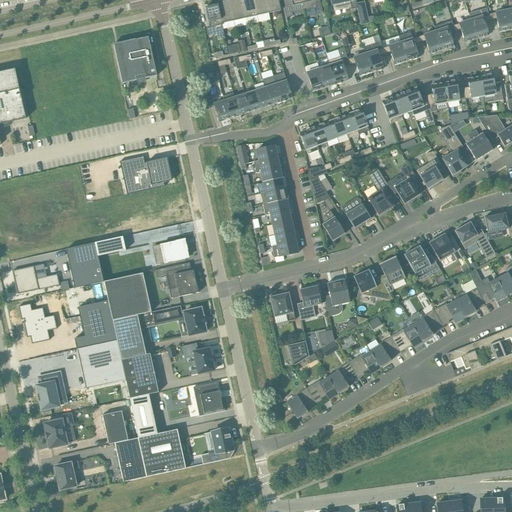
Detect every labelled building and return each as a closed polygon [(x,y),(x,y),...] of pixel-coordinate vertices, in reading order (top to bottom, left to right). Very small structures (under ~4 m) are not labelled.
[(220,14),(222,24),(233,21),(232,16),(231,10),(230,5),(229,0),(228,0),(226,0),(217,2),(218,4),(220,14)] [(232,16),(233,21),(245,18),(244,13),(243,8),(242,3),(241,0),(228,0),(229,0),(230,5),(231,10),(232,16)] [(244,13),(245,18),(257,16),(255,5),(253,0),(241,0),(242,3),(243,8),(244,13)] [(253,0),(255,5),(257,16),(269,13),(266,3),(265,0),(253,0)] [(265,0),(266,3),(269,13),(281,11),(279,2),(280,2),(279,0),(265,0)] [(284,0),(283,0),(284,5),(285,10),(286,17),(293,16),(292,12),(304,10),(301,0),(284,0)] [(301,0),(304,10),(316,7),(315,1),(319,0),(301,0)] [(357,9),(361,25),(369,24),(369,23),(368,17),(365,2),(356,3),(355,0),(330,0),(332,5),(349,1),(351,10),(357,9)] [(218,4),(205,7),(210,27),(207,28),(208,35),(224,32),(222,24),(220,14),(218,4)] [(487,8),(469,14),(471,20),(477,39),(483,37),(484,37),(487,36),(487,35),(488,35),(484,22),(490,20),(487,8)] [(495,13),(489,15),(490,20),(496,18),(499,32),(511,30),(508,10),(495,13)] [(477,39),(471,20),(453,26),(455,31),(461,29),(465,43),(477,39)] [(446,23),(434,27),(436,31),(442,50),(453,46),(449,33),(455,31),(453,26),(452,21),(446,23)] [(322,36),(329,34),(328,27),(320,29),(322,36)] [(424,35),(418,37),(420,42),(425,41),(430,54),(431,53),(432,54),(435,53),(435,52),(442,50),(436,31),(424,35)] [(418,37),(412,39),(410,32),(398,36),(400,43),(406,61),(413,59),(413,60),(417,59),(417,58),(418,57),(414,44),(420,42),(418,37)] [(157,76),(148,37),(113,45),(121,83),(136,80),(135,76),(145,74),(146,78),(157,76)] [(365,54),(371,73),(378,70),(378,71),(382,70),(382,69),(383,69),(379,56),(385,54),(383,48),(381,42),(363,47),(365,54)] [(310,49),(312,48),(311,43),(305,45),(303,46),(302,48),(303,51),(306,53),(308,52),(310,49)] [(400,43),(389,46),(389,47),(383,48),(385,54),(390,52),(395,65),(406,61),(400,43)] [(26,64),(32,92),(41,132),(118,115),(103,47),(26,64)] [(340,57),(329,61),(336,84),(337,84),(338,84),(341,83),(341,82),(348,80),(344,67),(349,65),(348,60),(344,48),(338,50),(340,57)] [(354,58),(348,60),(349,65),(355,63),(360,76),(371,73),(365,54),(354,58)] [(328,58),(316,61),(317,63),(319,69),(325,88),(331,86),(332,86),(335,85),(335,84),(336,84),(329,61),(328,58)] [(317,63),(305,67),(307,73),(313,91),(325,88),(319,69),(317,63)] [(15,69),(0,72),(0,145),(1,145),(0,140),(0,124),(26,119),(15,69)] [(292,98),(284,73),(273,77),(276,85),(281,102),(282,101),(282,102),(285,101),(285,100),(292,98)] [(487,76),(480,77),(483,96),(496,94),(502,93),(501,87),(500,82),(494,83),(492,75),(491,75),(490,74),(487,75),(487,76)] [(271,105),(277,103),(278,104),(281,103),(281,102),(280,97),(276,85),(273,77),(263,80),(265,88),(267,94),(269,100),(270,102),(271,105)] [(469,87),(463,88),(464,94),(465,99),(471,98),(483,96),(480,77),(468,79),(469,87)] [(451,82),(444,83),(447,102),(459,100),(465,99),(464,94),(463,88),(457,89),(456,81),(454,81),(454,80),(450,81),(451,82)] [(433,94),(426,95),(430,109),(431,112),(437,111),(436,104),(447,102),(444,83),(431,85),(433,94)] [(271,105),(265,88),(255,91),(261,108),(271,105)] [(406,92),(405,92),(414,115),(425,111),(430,109),(426,95),(420,97),(416,88),(409,91),(409,90),(406,91),(406,92)] [(250,112),(261,108),(255,91),(245,94),(250,112)] [(400,94),(394,97),(403,120),(403,119),(401,115),(411,111),(413,115),(414,115),(405,92),(404,93),(403,92),(400,93),(400,94)] [(224,101),(230,118),(240,115),(235,98),(233,93),(223,96),(224,101)] [(235,98),(240,115),(250,112),(245,94),(235,98)] [(403,120),(394,97),(382,101),(391,124),(403,120)] [(230,118),(224,101),(214,105),(219,122),(230,118)] [(350,113),(359,135),(369,131),(361,109),(350,113)] [(359,135),(350,113),(340,117),(349,139),(359,135)] [(481,123),(491,139),(497,135),(505,147),(511,142),(511,124),(505,129),(496,116),(477,118),(481,123)] [(340,117),(330,121),(337,138),(346,134),(348,139),(349,139),(340,117)] [(320,125),(327,142),(337,138),(330,121),(320,125)] [(320,125),(314,127),(310,128),(311,129),(310,129),(317,146),(327,142),(320,125)] [(462,146),(449,125),(439,129),(440,130),(444,128),(449,135),(445,138),(453,152),(442,159),(452,176),(468,166),(457,149),(462,146)] [(317,146),(310,129),(309,129),(309,128),(306,130),(300,133),(308,154),(318,150),(317,146)] [(493,150),(482,133),(465,144),(476,161),(493,150)] [(275,146),(256,150),(258,161),(278,157),(275,146)] [(246,152),(238,153),(239,161),(240,165),(245,164),(248,163),(246,152)] [(429,163),(417,171),(428,190),(444,180),(438,171),(439,170),(440,170),(438,167),(441,165),(433,152),(426,154),(429,163)] [(143,157),(119,162),(120,163),(127,195),(165,187),(164,186),(164,183),(172,181),(167,157),(147,162),(147,163),(145,163),(143,157)] [(280,168),(278,157),(258,161),(253,162),(256,173),(260,172),(280,168)] [(391,180),(386,183),(388,186),(393,195),(397,192),(404,204),(420,195),(410,180),(415,177),(408,165),(400,169),(406,180),(395,187),(391,180)] [(260,172),(256,173),(256,174),(261,172),(263,183),(283,178),(282,178),(280,168),(260,172)] [(388,186),(378,170),(369,176),(378,191),(367,198),(379,216),(394,207),(383,189),(388,186)] [(265,193),(260,194),(286,189),(283,178),(263,183),(265,193)] [(326,192),(320,182),(317,178),(311,180),(316,205),(330,199),(326,192)] [(43,179),(0,188),(0,211),(18,208),(18,209),(48,202),(43,179)] [(326,179),(320,182),(326,192),(332,189),(326,179)] [(288,199),(286,189),(260,194),(263,205),(287,199),(288,199)] [(263,205),(265,215),(289,210),(287,199),(263,205)] [(362,205),(346,215),(355,230),(371,219),(362,205)] [(289,210),(265,215),(265,216),(270,215),(272,225),(292,220),(289,210)] [(346,234),(331,211),(325,215),(329,221),(323,225),(333,242),(346,234)] [(506,213),(485,217),(485,218),(488,232),(488,233),(509,228),(506,214),(506,213)] [(272,225),(274,235),(294,231),(292,220),(272,225)] [(470,222),(454,231),(465,250),(466,249),(469,254),(480,248),(486,259),(495,254),(481,230),(476,232),(470,222)] [(277,245),(272,246),(272,247),(296,242),(294,231),(274,235),(277,245)] [(452,247),(445,234),(429,243),(440,261),(452,254),(456,261),(464,256),(457,244),(452,247)] [(122,237),(95,243),(98,257),(126,251),(122,237)] [(154,247),(153,247),(154,254),(163,252),(165,262),(164,262),(164,263),(186,259),(186,258),(188,257),(187,252),(186,251),(188,250),(186,244),(185,245),(184,242),(184,241),(185,240),(185,239),(175,241),(176,242),(173,243),(173,242),(168,243),(168,244),(154,247)] [(272,247),(274,258),(299,253),(296,242),(272,247)] [(74,288),(103,282),(98,257),(95,243),(66,249),(74,288)] [(404,255),(415,275),(423,270),(427,277),(440,270),(431,255),(426,258),(419,246),(404,255)] [(396,257),(395,257),(379,264),(379,265),(384,275),(380,277),(389,293),(393,291),(392,285),(405,279),(395,258),(396,257)] [(475,262),(469,265),(473,271),(478,268),(475,262)] [(179,297),(199,293),(198,292),(197,292),(196,288),(197,288),(197,286),(196,287),(192,272),(193,272),(193,270),(190,271),(189,265),(190,265),(190,263),(156,270),(158,279),(166,277),(169,290),(177,288),(179,297)] [(33,267),(12,271),(12,273),(14,273),(16,281),(14,282),(15,286),(14,286),(16,292),(17,292),(17,295),(59,285),(57,275),(46,277),(44,264),(33,267)] [(466,264),(460,267),(464,273),(469,270),(466,264)] [(508,274),(498,279),(506,296),(511,292),(511,266),(505,270),(508,274)] [(381,299),(389,295),(379,277),(373,280),(369,270),(354,276),(359,290),(360,290),(362,294),(381,298),(381,299)] [(112,321),(151,312),(143,274),(104,282),(108,301),(112,317),(112,321)] [(487,278),(474,284),(476,288),(480,296),(484,304),(490,301),(495,298),(496,301),(506,296),(498,279),(490,284),(487,278)] [(341,305),(350,303),(344,279),(327,283),(329,295),(324,296),(328,317),(335,315),(337,315),(339,314),(341,312),(342,309),(342,307),(341,305)] [(453,280),(447,283),(450,288),(456,285),(453,280)] [(321,304),(317,286),(299,290),(302,303),(297,304),(301,321),(315,317),(313,306),(321,304)] [(454,297),(456,301),(465,317),(475,312),(473,308),(477,306),(478,307),(484,304),(480,296),(476,288),(465,294),(464,292),(454,297)] [(295,320),(289,292),(269,297),(274,318),(286,315),(287,322),(295,320)] [(84,337),(74,339),(76,348),(77,349),(116,341),(112,321),(112,317),(108,301),(78,308),(84,337)] [(465,317),(456,301),(447,306),(446,304),(434,310),(443,326),(449,322),(448,321),(453,318),(455,323),(465,317)] [(30,304),(19,307),(21,320),(24,319),(25,322),(24,322),(27,338),(30,337),(32,344),(50,340),(48,331),(57,329),(54,316),(45,317),(43,308),(32,310),(30,304)] [(158,311),(151,312),(154,324),(163,322),(178,319),(179,322),(186,320),(189,336),(206,332),(204,323),(206,323),(205,322),(203,322),(203,318),(204,318),(204,317),(202,317),(201,308),(196,310),(195,308),(188,309),(189,311),(184,312),(184,313),(181,314),(179,306),(158,311)] [(422,321),(413,326),(423,342),(432,336),(430,332),(436,328),(436,330),(443,326),(434,310),(420,318),(422,321)] [(146,355),(137,316),(113,321),(121,360),(146,355)] [(368,319),(357,317),(358,325),(368,319)] [(377,317),(368,322),(373,330),(382,324),(377,317)] [(351,319),(349,324),(350,328),(358,326),(356,318),(351,319)] [(409,319),(400,324),(403,329),(402,330),(412,345),(413,347),(423,342),(413,326),(409,319)] [(511,327),(505,330),(496,334),(497,336),(504,354),(505,357),(504,354),(499,342),(510,338),(511,341),(511,327)] [(402,330),(391,337),(392,339),(400,352),(412,345),(402,330)] [(320,339),(322,349),(334,341),(332,332),(325,333),(326,337),(320,339)] [(480,367),(475,352),(486,348),(490,360),(495,358),(496,360),(505,357),(504,354),(497,336),(493,337),(492,336),(480,340),(471,344),(472,346),(480,367)] [(400,352),(391,337),(378,344),(380,346),(371,352),(381,367),(390,362),(388,358),(393,354),(394,355),(400,352)] [(125,381),(116,341),(77,349),(85,389),(125,381)] [(309,356),(305,341),(287,346),(292,367),(307,358),(309,356)] [(334,341),(328,345),(333,352),(339,349),(334,341)] [(196,343),(182,347),(185,357),(189,376),(198,374),(214,370),(212,362),(213,362),(212,356),(211,357),(209,348),(197,351),(196,344),(197,344),(196,343)] [(471,370),(480,367),(472,346),(467,348),(466,346),(455,350),(445,355),(448,363),(461,358),(465,370),(470,368),(471,370)] [(381,367),(371,352),(362,357),(361,355),(349,363),(358,378),(364,374),(363,373),(368,369),(371,373),(381,367)] [(149,394),(158,392),(150,354),(121,360),(130,399),(149,394)] [(309,356),(307,358),(310,363),(317,358),(314,354),(309,356)] [(337,372),(329,378),(338,393),(348,388),(345,384),(351,380),(352,382),(358,378),(349,363),(336,370),(337,372)] [(43,384),(36,386),(38,395),(37,395),(39,401),(40,401),(42,414),(51,412),(50,408),(59,406),(56,390),(63,388),(60,372),(41,377),(43,384)] [(338,393),(329,378),(320,383),(319,381),(306,389),(316,404),(321,400),(321,399),(326,395),(329,399),(338,393)] [(216,383),(193,388),(194,395),(195,394),(198,407),(202,406),(204,414),(199,415),(199,417),(225,411),(225,410),(222,410),(221,409),(221,405),(221,404),(220,404),(219,398),(220,398),(220,396),(219,392),(220,392),(220,391),(217,392),(216,388),(215,384),(216,384),(216,383)] [(316,404),(306,389),(295,396),(296,398),(287,403),(297,419),(307,413),(304,409),(309,406),(310,408),(316,404)] [(130,399),(129,399),(138,438),(157,434),(152,411),(149,394),(130,399)] [(108,445),(115,443),(128,440),(122,411),(102,415),(108,445)] [(73,425),(71,414),(63,416),(65,421),(62,422),(61,420),(45,424),(47,433),(46,433),(47,439),(48,438),(50,448),(53,447),(53,448),(59,447),(59,446),(67,444),(63,426),(66,425),(66,426),(73,425)] [(216,453),(208,454),(210,463),(229,459),(228,454),(233,450),(229,433),(230,432),(229,428),(212,432),(212,434),(214,443),(216,453)] [(157,434),(138,438),(146,477),(186,469),(177,430),(157,434)] [(36,441),(40,450),(48,447),(44,437),(36,441)] [(138,438),(128,440),(115,443),(123,482),(146,477),(138,438)] [(79,468),(78,461),(71,463),(55,466),(60,490),(76,487),(72,470),(79,468)] [(480,511),(492,511),(492,499),(488,499),(486,499),(483,499),(483,498),(483,499),(480,499),(480,511)] [(497,499),(492,499),(492,511),(504,511),(504,499),(502,499),(502,498),(501,498),(501,499),(497,499),(497,498),(497,499)] [(452,502),(449,502),(449,511),(461,511),(461,501),(458,501),(458,500),(457,501),(455,501),(452,502)] [(437,511),(449,511),(449,502),(440,503),(439,503),(440,503),(437,504),(437,511)] [(412,504),(408,504),(409,511),(421,511),(420,503),(417,503),(415,504),(414,503),(412,504)]
